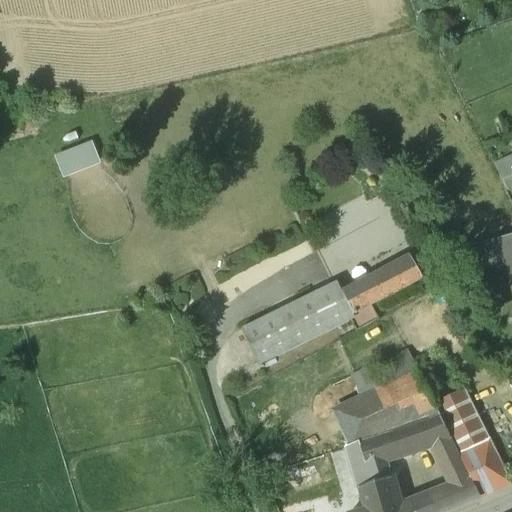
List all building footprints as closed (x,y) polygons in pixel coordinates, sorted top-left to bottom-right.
[(511,157),(494,165),(502,182),(511,177),(511,157)] [(511,225),(510,226),(510,229),(511,228),(511,237),(467,248),(467,249),(471,248),(476,272),(472,273),(473,275),(505,268),(508,279),(505,279),(505,281),(508,280),(511,294),(508,295),(509,297),(511,296),(511,297),(511,310),(511,225)] [(410,260),(342,295),(353,315),(349,317),(356,332),(377,321),(369,306),(420,279),(410,260)] [(332,287),(242,331),(259,366),(349,321),(332,287)] [(434,405),(407,351),(381,364),(390,382),(383,386),(383,389),(339,410),(355,445),(357,444),(370,469),(384,465),(386,471),(393,469),(391,463),(432,449),(451,491),(412,506),(414,511),(448,511),(479,499),(472,483),(470,484),(451,443),(452,443),(434,405)] [(510,484),(465,390),(457,394),(434,405),(452,443),(451,443),(470,484),(472,483),(479,499),(510,484)] [(384,465),(370,469),(357,444),(355,445),(347,449),(365,511),(361,511),(414,511),(412,506),(400,511),(386,471),(384,465)]
